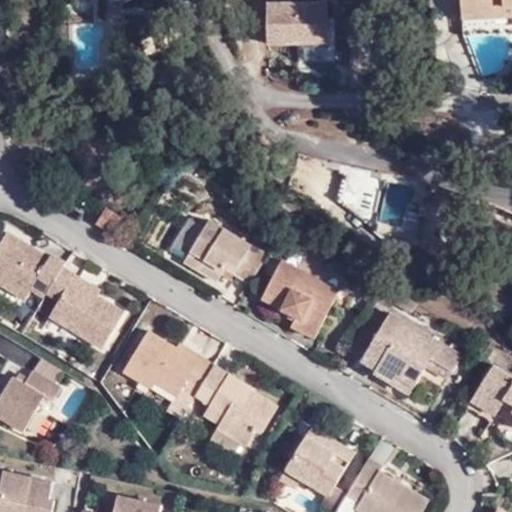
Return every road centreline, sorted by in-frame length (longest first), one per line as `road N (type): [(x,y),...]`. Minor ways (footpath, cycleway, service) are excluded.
road 1 (unclassified): [(197,0),(251,130),(511,199)]
road 2 (unknown): [(511,98),(237,96)]
